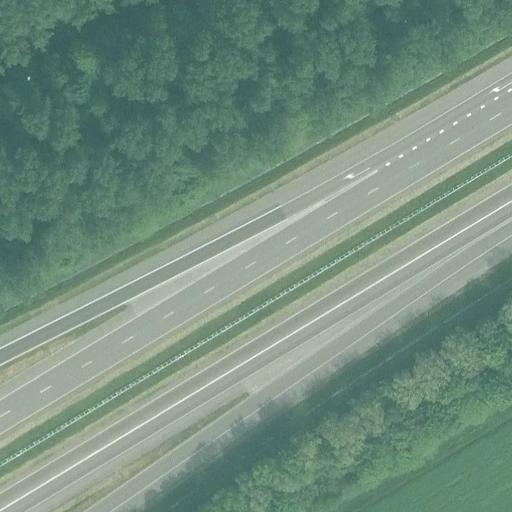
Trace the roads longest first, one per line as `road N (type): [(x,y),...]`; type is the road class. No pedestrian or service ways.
road 1 (trunk): [(1,511),(511,202)]
road 2 (trunk): [(106,511),(511,236)]
road 3 (trunk): [(389,178),(0,417)]
road 4 (trunk): [(389,178),(228,243),(0,357)]
road 5 (trunk): [(511,104),(389,178)]
